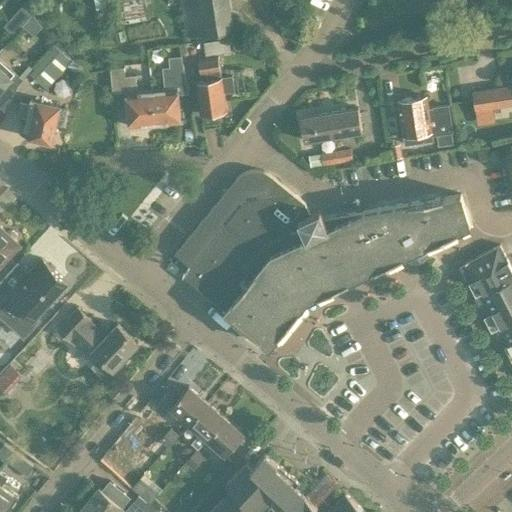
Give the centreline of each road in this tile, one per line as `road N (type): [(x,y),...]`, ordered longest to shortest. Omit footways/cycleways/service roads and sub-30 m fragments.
road 1 (residential): [(491,229),(476,175),(329,201),(244,145)]
road 2 (residential): [(256,379),(319,308),(491,229)]
road 3 (residential): [(36,511),(190,324)]
road 4 (residential): [(29,185),(73,168),(244,145)]
road 5 (residential): [(299,76),(511,33)]
road 6 (residential): [(410,511),(256,379)]
road 7 (residential): [(140,281),(244,145)]
road 8 (residential): [(140,281),(29,185)]
